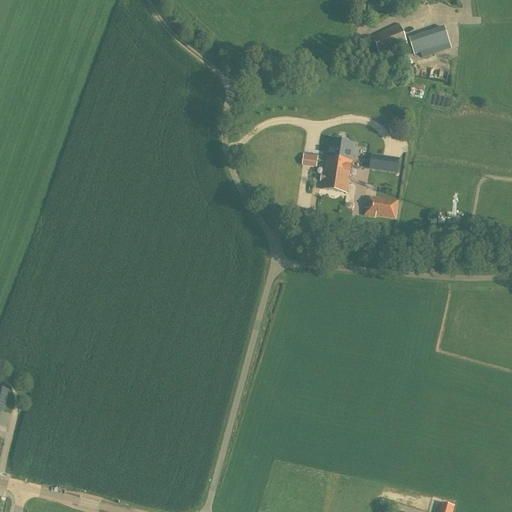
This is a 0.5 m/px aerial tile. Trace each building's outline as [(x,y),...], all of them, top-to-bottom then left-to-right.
[(380,59),(408,46),(399,24),(371,36),(380,59)] [(414,56),(420,54),(433,50),(427,33),(409,39),(414,56)] [(318,157),(303,154),(302,165),(316,167),(318,157)] [(347,171),(349,157),(329,154),(327,168),(347,171)] [(349,199),(353,172),(347,171),(327,168),(323,195),(349,199)] [(398,201),(372,197),(372,198),(368,197),(367,209),(365,208),(363,216),(375,218),(376,217),(395,220),(398,201)] [(389,242),(391,226),(372,224),(371,232),(366,231),(365,239),(389,242)] [(0,412),(3,413),(9,390),(0,388),(0,412)] [(451,511),(453,506),(440,503),(437,511),(451,511)]
